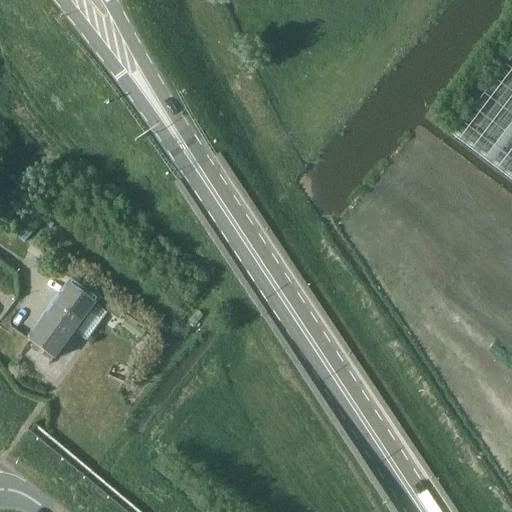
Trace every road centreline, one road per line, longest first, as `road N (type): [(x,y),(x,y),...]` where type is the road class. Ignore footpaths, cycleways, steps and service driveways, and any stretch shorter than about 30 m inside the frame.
road 1 (primary): [(176,136),(419,511)]
road 2 (primary): [(60,0),(176,136)]
road 3 (primary): [(176,136),(108,0)]
